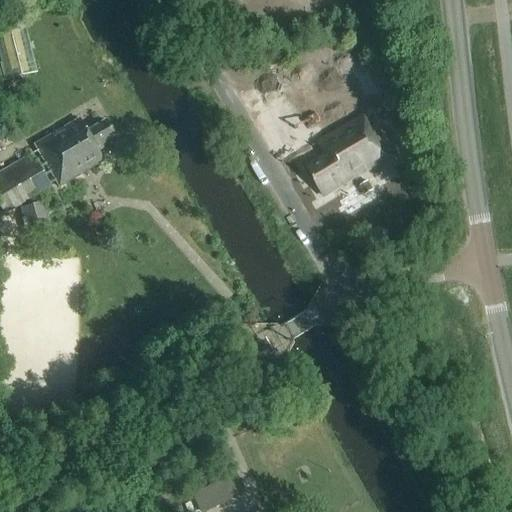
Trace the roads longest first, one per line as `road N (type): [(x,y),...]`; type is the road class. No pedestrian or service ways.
road 1 (tertiary): [(0,502),(348,297)]
road 2 (unclassified): [(348,297),(171,0)]
road 3 (tertiary): [(484,264),(454,0)]
road 4 (tertiary): [(348,297),(484,264)]
